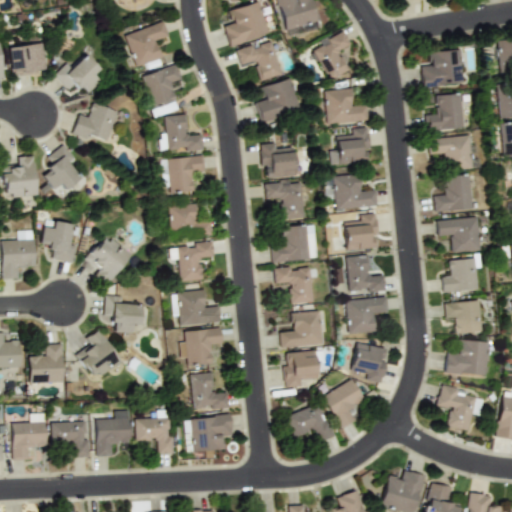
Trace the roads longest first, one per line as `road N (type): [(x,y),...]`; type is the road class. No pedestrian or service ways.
road 1 (residential): [(0,489),(295,477),(342,465),(391,425),(410,383),(414,312),(386,61),(354,0)]
road 2 (residential): [(379,38),(511,11),(490,466),(455,458),(391,425)]
road 3 (residential): [(188,0),(225,113),(263,479)]
